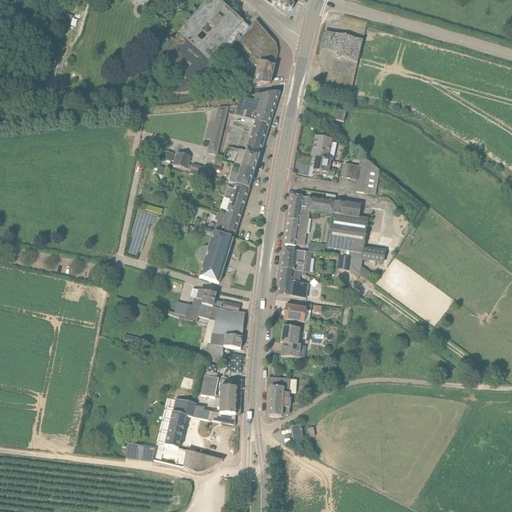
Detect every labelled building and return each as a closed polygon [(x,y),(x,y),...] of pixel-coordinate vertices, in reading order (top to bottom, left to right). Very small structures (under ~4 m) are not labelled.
[(270,85),(278,53),(275,44),(255,21),(249,28),(218,0),(209,0),(179,35),(178,34),(159,56),(186,80),(173,95),(187,94),(191,94),(215,67),(237,42),(251,55),(243,88),(252,87),(270,85)] [(273,0),(273,2),(286,11),(292,9),(294,0),(273,0)] [(60,30),(65,32),(68,33),(73,17),(65,14),(60,30)] [(337,54),(341,36),(325,34),(324,34),(320,49),(321,49),(337,54)] [(341,36),(337,54),(337,56),(339,56),(340,55),(357,64),(362,41),(355,40),(349,37),(346,35),(341,36)] [(255,121),(269,126),(279,93),(264,94),(255,95),(253,102),(245,99),(245,100),(240,99),(235,116),(255,121)] [(210,141),(207,151),(207,155),(217,157),(228,108),(218,109),(214,124),(209,123),(204,140),(210,141)] [(338,112),(335,121),(343,123),(346,113),(338,112)] [(246,151),(246,152),(259,157),(269,126),(255,121),(246,151)] [(331,143),(332,141),(315,138),(313,151),(317,152),(316,159),(331,162),(333,162),(337,145),(331,143)] [(160,160),(172,163),(174,155),(163,151),(160,160)] [(259,157),(246,152),(245,153),(239,151),(233,167),(254,173),(259,157)] [(172,166),(187,170),(191,157),(176,153),(172,166)] [(379,171),(360,157),(358,167),(344,165),(341,178),(356,181),(354,193),(375,197),(379,171)] [(316,159),(313,171),(321,173),(321,175),(334,178),(335,171),(330,169),(331,162),(316,159)] [(203,168),(192,165),(190,171),(201,174),(203,168)] [(163,177),(165,169),(158,167),(156,175),(163,177)] [(235,185),(249,190),(254,173),(233,167),(228,183),(235,185)] [(203,168),(201,174),(210,177),(212,170),(203,168)] [(239,221),(249,190),(235,185),(226,216),(225,217),(239,221)] [(333,216),(335,203),(308,199),(309,199),(303,198),(303,197),(292,196),(288,221),(299,222),(301,210),(307,211),(310,211),(309,212),(333,216)] [(352,253),(351,258),(350,266),(360,274),(361,269),(380,272),(381,264),(383,265),(386,248),(364,244),(368,221),(371,221),(370,226),(381,228),(384,211),(361,207),(361,206),(344,203),(344,204),(335,203),(333,216),(327,249),(352,253)] [(304,247),(309,212),(310,211),(307,211),(301,210),(299,222),(288,221),(284,245),(296,248),(296,246),(304,247)] [(239,221),(225,217),(226,216),(217,213),(214,221),(217,222),(213,234),(233,240),(239,221)] [(189,226),(176,222),(173,229),(187,234),(189,226)] [(233,240),(213,234),(210,243),(208,249),(199,279),(219,285),(233,240)] [(324,255),(325,246),(309,244),(308,253),(312,254),(324,255)] [(284,250),(282,270),(299,272),(302,273),(309,273),(312,254),(308,253),(296,252),(296,251),(284,250)] [(338,267),(349,268),(350,266),(351,258),(339,257),(338,267)] [(361,275),(351,267),(350,273),(358,279),(359,278),(361,275)] [(298,284),(299,272),(282,270),(279,296),(306,299),(307,285),(298,284)] [(204,292),(199,291),(197,301),(201,302),(200,306),(201,306),(202,306),(212,308),(219,310),(218,311),(238,313),(240,306),(222,302),(222,303),(214,302),(216,295),(204,292)] [(361,301),(356,298),(351,305),(356,308),(361,301)] [(298,309),(285,307),(283,321),(304,324),(308,324),(311,306),(299,304),(298,309)] [(198,319),(201,309),(188,306),(186,317),(180,316),(179,320),(197,324),(198,319)] [(202,306),(201,306),(201,309),(198,319),(215,323),(213,333),(212,335),(242,339),(245,314),(238,313),(218,311),(219,310),(212,308),(202,306)] [(299,360),(300,354),(301,346),(298,346),(300,330),(283,328),(280,344),(283,344),(282,351),(281,357),(299,360)] [(122,341),(130,343),(131,337),(123,335),(122,341)] [(240,350),(242,339),(212,335),(210,343),(210,346),(223,348),(240,351),(240,350)] [(199,361),(204,362),(207,346),(203,344),(202,344),(199,361)] [(221,364),(223,348),(210,346),(207,346),(204,362),(221,364)] [(242,374),(243,357),(227,357),(226,373),(242,374)] [(219,411),(219,414),(219,416),(229,416),(229,417),(231,417),(235,417),(240,417),(241,382),(220,381),(220,383),(218,382),(218,381),(205,379),(201,399),(219,402),(219,406),(217,406),(217,411),(219,411)] [(289,381),(272,379),(268,379),(268,389),(270,389),(269,418),(283,418),(289,415),(290,408),(291,400),(288,400),(289,381)] [(175,401),(164,447),(178,451),(182,434),(186,418),(186,417),(193,419),(202,421),(204,412),(204,409),(195,408),(195,405),(175,401)] [(219,414),(204,412),(202,421),(211,423),(235,427),(235,417),(231,417),(229,417),(229,416),(219,416),(219,414)] [(296,444),(303,443),(300,426),(293,427),(296,444)] [(308,438),(315,437),(313,428),(307,430),(308,438)] [(152,463),(153,462),(156,450),(127,444),(125,460),(152,463)] [(203,474),(211,469),(218,465),(222,462),(223,462),(186,452),(183,468),(196,474),(203,474)]
